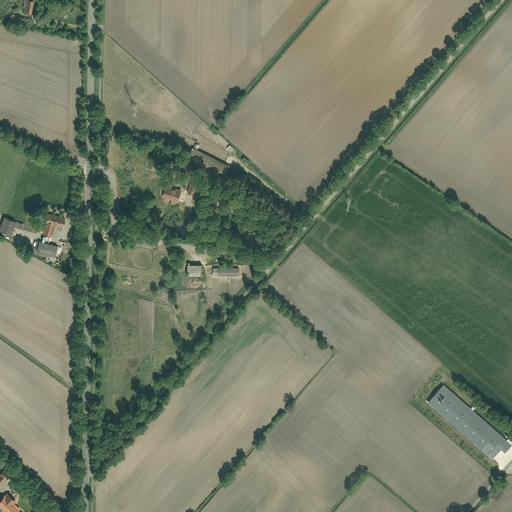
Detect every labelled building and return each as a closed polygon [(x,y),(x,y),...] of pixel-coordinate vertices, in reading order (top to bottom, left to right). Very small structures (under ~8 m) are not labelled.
[(35,0),(26,0),(24,12),(34,13),(35,0)] [(230,164),(193,147),(188,157),(225,175),(230,164)] [(187,192),(194,194),(197,184),(190,182),(187,192)] [(182,189),(166,184),(162,197),(178,202),(182,189)] [(34,213),(26,211),(23,223),(21,229),(21,231),(36,235),(38,228),(31,226),(34,213)] [(65,216),(47,211),(41,233),(52,236),(55,224),(63,226),(65,216)] [(17,221),(4,215),(0,224),(0,229),(11,234),(15,226),(17,221)] [(23,223),(17,221),(15,226),(21,229),(23,223)] [(58,245),(39,240),(36,251),(55,256),(58,245)] [(202,263),(188,263),(188,274),(202,275),(202,263)] [(239,275),(239,267),(213,266),(213,275),(239,275)] [(511,443),(444,384),(429,401),(492,458),(501,448),(505,452),(511,444),(511,443)] [(0,488),(12,473),(5,467),(0,473),(0,488)] [(17,501),(7,491),(0,498),(0,507),(2,509),(0,511),(16,511),(20,508),(14,503),(17,501)]
